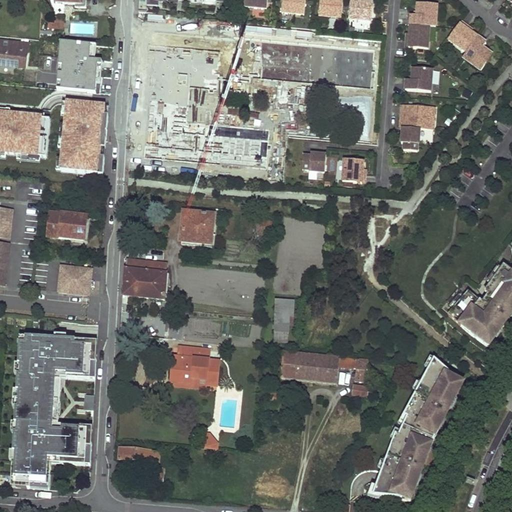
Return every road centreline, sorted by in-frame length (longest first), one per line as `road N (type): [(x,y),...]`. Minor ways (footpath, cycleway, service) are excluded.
road 1 (residential): [(112,311),(130,0)]
road 2 (residential): [(101,506),(112,311)]
road 3 (residential): [(386,174),(394,0)]
